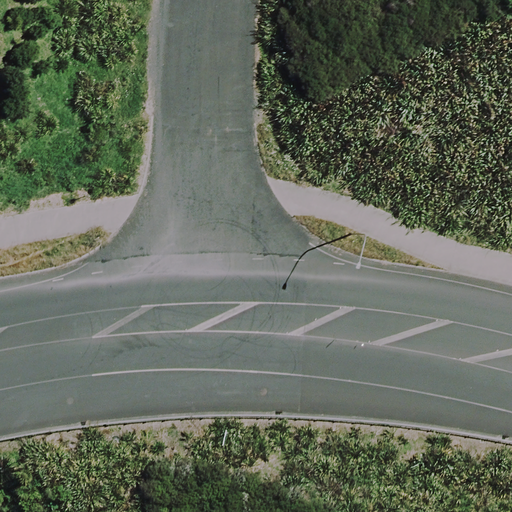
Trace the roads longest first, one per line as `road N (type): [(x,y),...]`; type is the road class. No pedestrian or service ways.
road 1 (residential): [(208,315),(184,28),(189,0)]
road 2 (tertiary): [(208,315),(329,322),(511,357)]
road 3 (tertiary): [(0,342),(208,315)]
